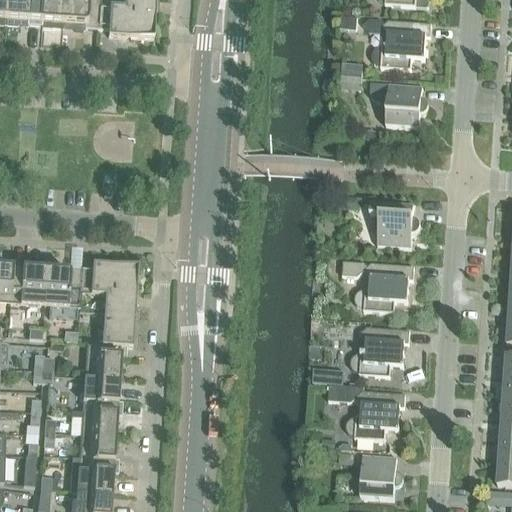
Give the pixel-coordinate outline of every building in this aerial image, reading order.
[(0,0),(0,22),(6,23),(8,4),(8,0),(0,0)] [(42,29),(42,25),(41,25),(43,5),(31,5),(30,0),(8,0),(6,23),(28,24),(28,28),(42,29)] [(41,25),(42,25),(63,26),(65,0),(30,0),(31,5),(43,5),(41,25)] [(85,32),(99,33),(101,9),(101,0),(65,0),(63,26),(85,28),(85,32)] [(125,0),(125,10),(158,13),(158,5),(156,5),(156,0),(125,0)] [(377,0),(379,4),(382,6),(386,7),(386,8),(416,11),(429,12),(430,1),(429,0),(377,0)] [(101,9),(99,33),(109,34),(109,40),(154,43),(156,15),(158,15),(158,13),(125,10),(101,9)] [(341,20),(340,33),(357,35),(358,21),(341,20)] [(376,54),(373,57),(373,60),(373,64),(375,67),(378,70),(382,71),(381,72),(412,75),(413,63),(426,64),(427,41),(431,41),(432,28),(389,25),(387,27),(385,25),(370,24),(364,29),(371,38),(388,39),(387,50),(383,50),(383,52),(379,52),(376,54)] [(343,69),(342,81),(362,83),(363,71),(343,69)] [(342,81),(341,94),(361,96),(362,83),(342,81)] [(424,91),(371,88),(371,98),(371,100),(371,101),(372,102),(373,103),(374,104),(375,104),(377,105),(377,107),(388,108),(387,131),(421,133),(422,120),(426,119),(429,117),(430,113),(429,108),(427,105),(423,104),(424,91)] [(361,134),(361,143),(376,144),(377,135),(361,134)] [(343,200),(343,211),(358,212),(358,201),(349,201),(343,200)] [(371,220),(381,220),(378,250),(412,253),(413,240),(417,239),(420,236),(422,232),(421,228),(418,225),(414,223),(415,211),(372,208),(371,220)] [(359,281),(366,275),(371,281),(371,292),(366,292),(366,294),(362,294),(359,296),(357,299),(356,303),(356,306),(358,310),(361,312),(365,314),(365,315),(395,318),(396,306),(409,307),(410,284),(414,284),(415,271),(372,268),(369,271),(366,267),(344,266),(343,280),(359,281)] [(0,306),(10,307),(11,291),(23,292),(24,273),(25,273),(26,268),(12,267),(11,272),(0,270),(0,306)] [(82,297),(106,298),(138,301),(139,298),(137,298),(139,270),(93,267),(93,273),(83,272),(81,297),(82,297)] [(81,312),(82,297),(81,297),(83,272),(69,271),(69,276),(47,274),(45,309),(81,312)] [(10,307),(45,309),(47,274),(25,273),(24,273),(23,292),(11,291),(10,307)] [(106,298),(103,347),(102,360),(122,361),(122,362),(126,363),(127,351),(133,351),(136,308),(138,308),(138,301),(106,298)] [(356,377),(360,378),(360,379),(391,381),(392,370),(404,371),(406,348),(410,348),(411,335),(368,332),(360,338),(367,345),(366,356),(362,356),(361,358),(358,358),(354,360),(352,363),(351,367),(351,372),(353,375),(356,377)] [(29,343),(42,344),(43,334),(30,333),(29,343)] [(64,346),(77,347),(78,337),(65,336),(64,346)] [(52,345),(51,353),(64,354),(64,346),(52,345)] [(87,345),(85,382),(120,384),(122,362),(122,361),(102,360),(103,347),(87,345)] [(35,359),(34,374),(43,375),(44,362),(44,360),(35,359)] [(44,362),(43,375),(53,376),(54,362),(44,362)] [(33,387),(42,388),(43,375),(34,374),(33,387)] [(43,375),(42,388),(52,389),(53,376),(43,375)] [(329,375),(328,388),(343,389),(344,377),(329,375)] [(85,382),(82,416),(98,417),(99,405),(118,407),(119,406),(120,384),(85,382)] [(330,389),(329,405),(352,407),(357,403),(362,409),(362,420),(357,420),(357,422),(353,422),(350,424),(348,427),(347,431),(347,435),(349,439),(352,441),(356,441),(356,443),(387,445),(387,434),(400,435),(401,412),(405,412),(406,398),(365,396),(365,391),(330,389)] [(511,403),(504,403),(503,424),(511,424),(511,403)] [(32,404),(31,417),(40,418),(41,405),(32,404)] [(71,419),(71,422),(82,422),(81,439),(116,442),(118,420),(122,420),(123,406),(119,406),(118,407),(99,405),(98,417),(82,416),(72,416),(71,419)] [(40,418),(31,417),(30,430),(40,431),(40,418)] [(46,421),(45,439),(55,439),(56,422),(46,421)] [(511,424),(503,424),(501,446),(511,446),(511,424)] [(55,439),(45,439),(44,449),(54,450),(55,439)] [(81,439),(79,462),(95,463),(94,475),(114,476),(114,478),(118,478),(119,464),(115,463),(116,442),(81,439)] [(322,442),(322,452),(335,453),(335,443),(322,442)] [(511,446),(501,446),(500,467),(511,468),(511,446)] [(29,447),(28,460),(37,460),(38,448),(29,447)] [(341,457),(341,467),(354,468),(355,458),(341,457)] [(25,460),(24,491),(35,492),(36,476),(37,460),(28,460),(25,460)] [(404,480),(401,476),(397,475),(398,462),(364,460),(361,502),(395,504),(396,491),(400,490),(403,488),(404,484),(404,480)] [(72,462),(71,497),(77,497),(112,499),(114,478),(114,476),(94,475),(95,463),(79,462),(72,462)] [(511,468),(500,467),(498,490),(511,490),(511,468)] [(41,481),(41,494),(51,494),(52,481),(41,481)] [(41,494),(38,511),(49,511),(50,508),(51,494),(41,494)] [(77,497),(75,511),(111,511),(112,499),(77,497)]
